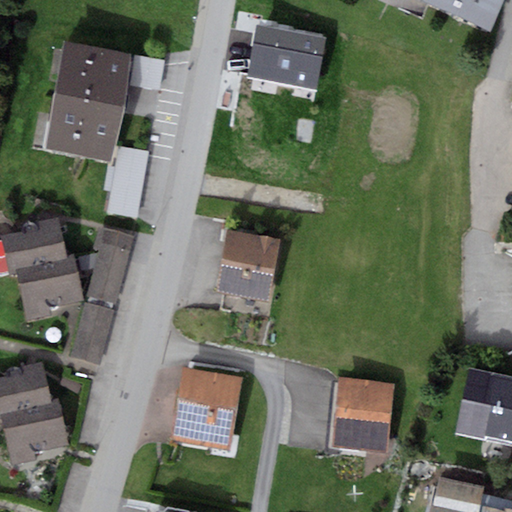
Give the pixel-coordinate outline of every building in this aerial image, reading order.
[(422,0),(423,0),(491,28),(502,0),(422,0)] [(129,55),(64,43),(44,148),(109,160),(129,55)] [(341,54),(264,45),(260,83),(284,86),(282,103),(334,110),(341,54)] [(165,60),(134,56),(130,85),(160,90),(165,60)] [(146,150),(120,145),(106,212),(133,217),(146,150)] [(0,276),(14,274),(68,262),(58,216),(24,223),(21,225),(20,228),(21,233),(0,237),(0,276)] [(134,237),(99,227),(93,249),(100,250),(87,297),(115,305),(134,237)] [(282,242),(228,232),(218,291),(223,292),(271,300),(282,242)] [(68,262),(14,274),(25,322),(51,317),(50,312),(52,312),(55,311),(57,309),(59,306),(83,301),(74,261),(68,262)] [(271,300),(223,292),(220,309),(268,318),(271,300)] [(114,311),(85,303),(71,357),(99,364),(114,311)] [(7,377),(0,378),(0,418),(54,407),(44,360),(10,368),(7,369),(6,373),(7,377)] [(511,376),(471,366),(455,431),(511,444),(511,376)] [(242,378),(184,369),(172,441),(230,450),(242,378)] [(395,384),(341,378),(333,446),(387,453),(395,384)] [(54,407),(0,418),(0,421),(10,467),(37,461),(36,457),(38,456),(41,455),(43,453),(44,451),(69,445),(60,406),(54,407)] [(478,511),(483,486),(439,477),(434,504),(473,511),(478,511)] [(473,511),(434,504),(431,503),(429,511),(473,511)]
